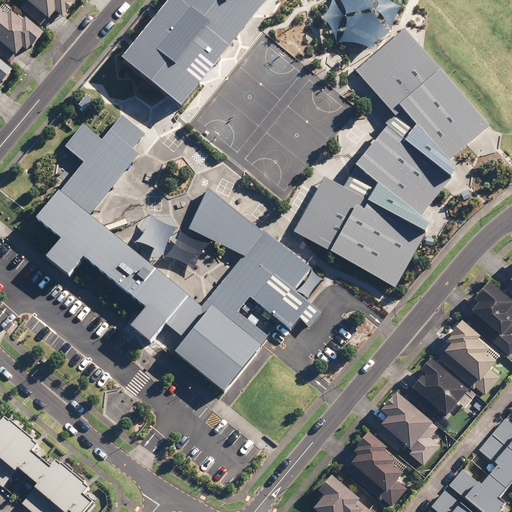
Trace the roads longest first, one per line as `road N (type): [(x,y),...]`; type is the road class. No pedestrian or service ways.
road 1 (residential): [(255,511),(481,242),(511,218)]
road 2 (residential): [(0,359),(166,495)]
road 3 (residential): [(0,147),(123,0)]
road 4 (residential): [(511,395),(414,511)]
